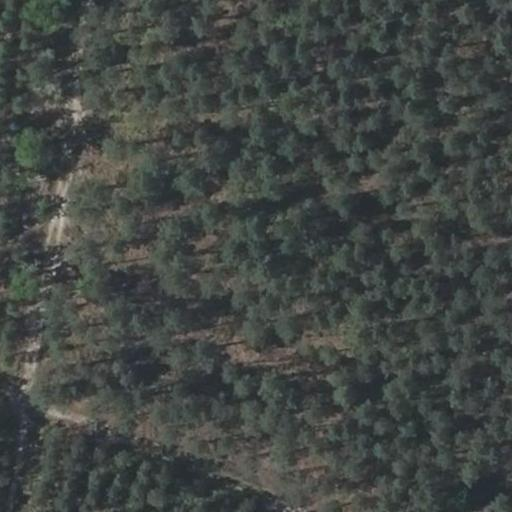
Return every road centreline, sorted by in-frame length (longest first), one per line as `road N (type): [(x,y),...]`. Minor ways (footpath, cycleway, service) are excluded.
road 1 (track): [(85,0),(10,511)]
road 2 (track): [(301,511),(109,427),(0,391)]
